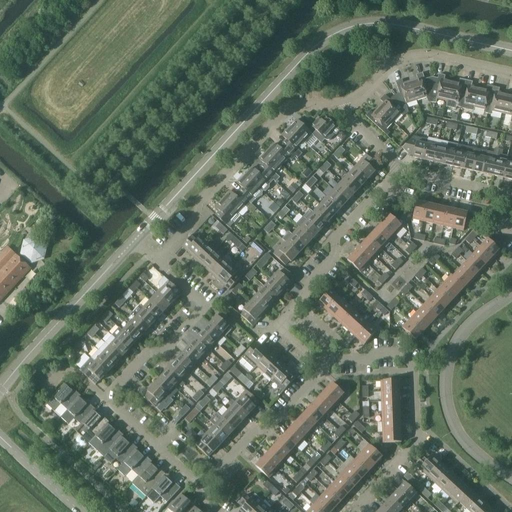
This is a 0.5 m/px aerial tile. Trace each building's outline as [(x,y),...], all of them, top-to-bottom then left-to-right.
[(411,81),(417,100),(426,97),(428,103),(431,103),(432,77),(425,80),(423,73),(416,75),(418,79),(411,81)] [(448,101),(452,82),(445,80),(446,76),(439,74),(438,79),(432,77),(431,103),(436,103),(437,99),(448,101)] [(456,108),(460,108),(460,107),(466,81),(460,79),(459,84),(452,82),(448,101),(457,103),(456,108)] [(417,100),(411,81),(403,84),(402,80),(396,82),(399,93),(395,95),(394,96),(406,114),(409,112),(406,104),(417,100)] [(466,81),(460,107),(460,108),(474,111),(475,107),(479,88),(471,86),(472,82),(466,81)] [(479,88),(475,107),(485,109),(484,113),(488,114),(494,87),(487,85),(486,89),(479,88)] [(502,113),(507,94),(499,92),(500,88),(494,87),(488,114),(491,115),(492,111),(502,113)] [(511,95),(507,94),(502,113),(511,115),(511,116),(511,119),(511,95)] [(378,109),(393,122),(401,114),(404,116),(406,114),(394,96),(390,100),(385,95),(380,100),(383,103),(378,109)] [(365,116),(388,136),(390,133),(386,130),(393,122),(378,109),(373,114),(370,111),(365,116)] [(311,126),(316,131),(325,139),(325,140),(326,141),(329,141),(335,134),(336,135),(340,130),(331,122),(327,126),(318,118),(311,126)] [(312,135),(311,133),(296,120),(289,128),(307,144),(314,136),(321,143),(325,140),(325,139),(316,131),(312,135)] [(308,146),(307,144),(289,128),(282,136),(291,144),(287,148),(296,156),(298,158),(302,154),(302,153),(308,146)] [(410,155),(413,156),(413,158),(423,160),(428,138),(427,140),(414,137),(403,149),(410,155)] [(428,138),(423,160),(433,162),(438,141),(428,138)] [(438,141),(433,162),(443,165),(448,143),(438,141)] [(453,167),(458,145),(448,143),(443,165),(453,167)] [(296,156),(287,148),(283,152),(274,144),(267,152),(282,165),(288,158),(292,161),(296,156)] [(458,145),(453,167),(463,169),(468,147),(458,145)] [(468,147),(463,169),(473,171),(478,150),(468,147)] [(488,152),(483,174),(493,176),(499,150),(495,149),(494,153),(488,152)] [(478,150),(473,171),(483,174),(488,152),(478,150)] [(503,178),(508,157),(508,156),(502,155),(503,151),(499,150),(493,176),(503,178)] [(264,172),(274,180),(276,182),(280,178),(275,173),(282,165),(267,152),(260,160),(268,168),(264,172)] [(354,168),(368,180),(375,172),(373,171),(378,166),(366,155),(354,168)] [(511,157),(508,157),(503,178),(511,180),(511,161),(511,162),(511,158),(511,157)] [(269,188),(270,185),(274,180),(264,172),(261,176),(252,168),(245,176),(263,192),(265,192),(269,188)] [(368,180),(354,168),(347,175),(361,187),(368,180)] [(341,183),(354,195),(361,187),(347,175),(341,183)] [(263,195),(262,192),(263,192),(245,176),(238,184),(246,191),(242,196),(251,204),(256,200),(261,197),(263,195)] [(334,190),(347,202),(354,195),(341,183),(334,190)] [(327,198),(340,210),(347,202),(334,190),(327,198)] [(240,216),(243,216),(247,212),(247,209),(251,204),(242,196),(239,200),(230,192),(223,200),(240,216)] [(320,205),(333,217),(340,210),(327,198),(320,205)] [(229,228),(240,216),(223,200),(215,208),(224,215),(220,220),(229,228)] [(417,202),(415,211),(413,220),(423,222),(427,205),(417,202)] [(320,205),(313,212),(313,213),(326,225),(333,217),(320,205)] [(427,205),(423,222),(433,224),(437,207),(427,205)] [(437,207),(433,224),(443,226),(447,209),(437,207)] [(303,217),(319,232),(326,225),(313,213),(313,212),(310,209),(303,217)] [(447,209),(443,226),(453,229),(457,211),(447,209)] [(457,211),(453,229),(463,231),(467,213),(457,211)] [(403,227),(390,215),(383,223),(396,235),(403,227)] [(319,232),(303,217),(296,224),(299,227),(299,228),(312,240),(319,232)] [(396,235),(383,223),(376,230),(389,243),(396,235)] [(299,228),(292,235),(305,247),(312,240),(299,228)] [(389,243),(376,230),(369,238),(382,250),(389,243)] [(282,239),(285,242),(285,243),(298,255),(305,247),(292,235),(289,232),(282,239)] [(182,248),(187,252),(194,259),(206,245),(199,238),(198,239),(193,235),(182,248)] [(24,241),(21,255),(23,257),(27,261),(30,264),(43,260),(46,246),(37,237),(24,241)] [(382,250),(369,238),(362,246),(375,258),(382,250)] [(481,247),(494,260),(501,252),(487,239),(481,247)] [(254,241),(250,245),(262,255),(265,251),(254,241)] [(286,266),(290,261),(291,262),(298,255),(285,243),(274,255),(286,266)] [(417,248),(413,244),(409,248),(413,252),(417,248)] [(206,245),(194,259),(202,266),(214,252),(206,245)] [(375,258),(362,246),(355,253),(368,265),(375,258)] [(474,254),(487,267),(494,260),(481,247),(474,254)] [(0,300),(30,269),(7,248),(0,255),(0,300)] [(413,252),(409,248),(405,252),(410,256),(413,252)] [(209,273),(221,259),(214,252),(202,266),(209,273)] [(368,265),(355,253),(348,261),(361,273),(368,265)] [(467,262),(480,275),(487,267),(474,254),(467,262)] [(395,262),(400,266),(403,263),(399,258),(395,262)] [(217,280),(229,266),(221,259),(209,273),(217,280)] [(460,269),(473,282),(480,275),(467,262),(460,269)] [(240,279),(236,275),(237,274),(229,266),(217,280),(229,291),(240,279)] [(271,280),(284,292),(296,280),(283,269),(279,273),(279,272),(271,280)] [(473,282),(460,269),(453,277),(464,288),(466,290),(473,282)] [(381,277),(386,281),(390,277),(385,273),(381,277)] [(144,282),(148,278),(143,274),(139,278),(144,282)] [(451,275),(445,282),(444,283),(457,295),(464,288),(453,277),(451,275)] [(160,288),(161,289),(156,294),(170,306),(177,298),(181,293),(164,277),(160,282),(159,283),(159,284),(159,285),(159,286),(159,287),(160,288)] [(386,281),(381,277),(378,281),(382,286),(386,281)] [(265,288),(278,300),(284,292),(271,280),(265,288)] [(133,293),(141,286),(136,282),(129,289),(133,293)] [(438,290),(451,303),(457,295),(444,283),(438,290)] [(243,288),(239,284),(235,289),(239,292),(243,288)] [(278,300),(265,288),(258,295),(271,307),(278,300)] [(331,290),(318,304),(326,311),(339,297),(331,290)] [(431,298),(444,310),(451,303),(438,290),(431,298)] [(149,301),(163,314),(170,306),(156,294),(149,301)] [(271,307),(258,295),(250,303),(264,315),(271,307)] [(119,301),(123,305),(127,301),(123,297),(119,301)] [(333,318),(346,304),(339,297),(326,311),(333,318)] [(424,305),(437,318),(444,310),(431,298),(424,305)] [(149,301),(143,308),(142,309),(156,321),(163,314),(149,301)] [(253,327),(256,323),(264,315),(250,303),(243,311),(245,312),(241,316),(253,327)] [(341,325),(354,311),(346,304),(333,318),(341,325)] [(132,313),(149,329),(156,321),(142,309),(143,308),(139,305),(132,313)] [(417,313),(430,325),(437,318),(424,305),(417,313)] [(348,332),(361,318),(354,311),(341,325),(348,332)] [(222,312),(218,317),(217,316),(210,324),(223,336),(234,324),(222,312)] [(129,324),(142,336),(149,329),(132,313),(125,320),(129,323),(129,324)] [(410,320),(423,333),(430,325),(417,313),(410,320)] [(356,339),(368,325),(361,318),(348,332),(356,339)] [(402,328),(416,340),(423,333),(410,320),(402,328)] [(129,324),(123,330),(122,331),(135,344),(142,336),(129,324)] [(223,336),(210,324),(203,331),(216,344),(223,336)] [(368,325),(356,339),(364,346),(376,332),(368,325)] [(111,335),(128,351),(135,344),(122,331),(123,330),(119,327),(111,335)] [(216,344),(203,331),(196,339),(209,351),(216,344)] [(104,343),(121,359),(128,351),(111,335),(104,343)] [(189,347),(202,359),(209,351),(196,339),(189,347)] [(97,350),(114,366),(121,359),(104,343),(97,350)] [(254,370),(257,367),(269,354),(261,346),(260,347),(256,343),(242,358),(254,370)] [(221,345),(217,349),(228,359),(231,355),(221,345)] [(195,366),(202,359),(189,347),(182,354),(195,366)] [(94,361),(107,374),(114,366),(97,350),(90,358),(94,361)] [(195,366),(182,354),(175,362),(188,374),(195,366)] [(264,374),(277,360),(269,354),(257,367),(264,374)] [(277,360),(264,374),(272,380),(284,367),(277,360)] [(82,374),(95,385),(100,381),(107,374),(94,361),(82,374)] [(232,365),(228,361),(224,365),(228,369),(232,365)] [(188,374),(175,362),(168,369),(182,381),(188,374)] [(296,378),(292,374),(284,367),(272,380),(284,392),(296,378)] [(185,384),(182,381),(168,369),(161,377),(175,389),(175,388),(179,384),(182,387),(185,384)] [(242,374),(238,379),(242,383),(246,379),(242,374)] [(218,379),(214,376),(210,380),(214,384),(218,379)] [(154,384),(170,398),(171,399),(178,391),(175,388),(175,389),(161,377),(154,384)] [(225,385),(221,381),(216,386),(220,390),(225,385)] [(399,381),(381,382),(381,392),(399,391),(399,381)] [(325,391),(338,403),(345,395),(332,383),(325,391)] [(170,398),(154,384),(148,392),(144,397),(159,410),(170,398)] [(70,408),(79,398),(81,396),(76,392),(75,394),(65,385),(47,404),(61,417),(70,408)] [(257,396),(261,392),(257,388),(253,393),(257,396)] [(234,403),(248,415),(259,403),(246,390),(235,403),(234,403)] [(318,398),(331,411),(338,403),(325,391),(318,398)] [(381,402),(399,402),(399,391),(381,392),(381,402)] [(210,400),(206,397),(202,401),(206,405),(210,400)] [(61,417),(75,430),(94,410),(94,411),(95,409),(90,405),(89,407),(79,398),(70,408),(61,417)] [(311,406),(324,418),(331,411),(318,398),(311,406)] [(228,411),(241,423),(248,415),(234,403),(235,403),(231,400),(228,403),(232,406),(228,411)] [(382,412),(400,412),(399,402),(381,402),(382,412)] [(182,410),(186,413),(190,409),(186,405),(182,410)] [(304,413),(317,426),(324,418),(311,406),(304,413)] [(75,430),(89,443),(108,424),(110,422),(105,418),(103,419),(94,411),(94,410),(75,430)] [(228,411),(221,418),(234,430),(241,423),(228,411)] [(360,416),(355,411),(352,415),(357,420),(360,416)] [(382,422),(400,422),(400,412),(382,412),(382,422)] [(297,421),(310,433),(317,426),(304,413),(297,421)] [(210,422),(214,426),(227,438),(234,430),(221,418),(217,414),(210,422)] [(348,419),(353,423),(357,420),(352,415),(348,419)] [(290,428),(304,441),(310,433),(297,421),(290,428)] [(358,422),(354,426),(358,430),(362,426),(358,422)] [(382,433),(400,432),(400,422),(382,422),(382,433)] [(89,443),(104,457),(110,450),(122,437),(124,435),(119,431),(118,433),(108,424),(89,443)] [(227,438),(214,426),(207,433),(220,445),(227,438)] [(346,431),(342,426),(338,430),(343,435),(346,431)] [(363,434),(366,430),(362,426),(358,430),(363,434)] [(283,436),(297,448),(304,441),(290,428),(283,436)] [(334,434),(339,439),(343,435),(338,430),(334,434)] [(400,432),(382,433),(383,443),(401,442),(400,432)] [(209,457),(213,452),(220,445),(207,433),(196,445),(209,457)] [(276,443),(290,456),(297,448),(283,436),(276,443)] [(104,457),(118,470),(136,450),(137,450),(138,449),(133,444),(132,446),(122,437),(110,450),(104,457)] [(332,446),(328,442),(324,445),(329,450),(332,446)] [(269,451),(283,463),(290,456),(276,443),(269,451)] [(362,452),(375,464),(382,456),(369,444),(362,452)] [(320,449),(325,454),(329,450),(324,445),(320,449)] [(118,470),(132,483),(151,463),(152,462),(148,457),(146,459),(137,450),(136,450),(118,470)] [(263,458),(276,471),(283,463),(269,451),(263,458)] [(355,459),(368,471),(375,464),(362,452),(355,459)] [(427,476),(440,463),(432,456),(430,457),(427,454),(424,457),(423,455),(415,464),(427,476)] [(319,461),(314,456),(310,460),(315,464),(319,461)] [(276,471),(263,458),(255,466),(269,478),(276,471)] [(348,467),(361,479),(368,471),(355,459),(348,467)] [(307,464),(312,468),(315,464),(310,460),(307,464)] [(132,483),(146,496),(165,476),(167,475),(162,471),(160,472),(151,463),(132,483)] [(435,483),(447,470),(440,463),(427,476),(435,483)] [(341,474),(354,487),(361,479),(348,467),(341,474)] [(447,470),(435,483),(443,490),(455,477),(447,470)] [(305,476),(300,472),(296,475),(301,480),(305,476)] [(334,482),(347,494),(354,487),(341,474),(334,482)] [(293,479),(298,484),(301,480),(296,475),(293,479)] [(167,503),(181,488),(176,484),(175,485),(165,476),(146,496),(154,504),(161,497),(167,503)] [(421,484),(413,477),(409,482),(417,489),(421,484)] [(450,497),(462,483),(455,477),(443,490),(450,497)] [(327,489),(341,502),(347,494),(334,482),(327,489)] [(398,490),(411,502),(418,494),(405,482),(398,490)] [(469,490),(462,483),(450,497),(458,504),(459,502),(469,490)] [(286,496),(291,491),(286,487),(282,492),(286,496)] [(459,502),(467,509),(479,496),(471,488),(469,490),(459,502)] [(320,497),(334,509),(341,502),(327,489),(320,497)] [(411,502),(398,490),(391,498),(404,510),(411,502)] [(428,499),(432,495),(428,491),(424,495),(428,499)] [(165,511),(190,511),(186,508),(191,503),(182,494),(168,509),(165,511)] [(239,503),(243,507),(239,511),(253,511),(263,501),(259,498),(255,502),(247,494),(239,503)] [(469,511),(477,511),(486,503),(479,496),(467,509),(469,511)] [(313,504),(321,511),(331,511),(334,509),(320,497),(313,504)] [(401,511),(404,510),(391,498),(384,505),(391,511),(401,511)] [(130,504),(134,508),(138,503),(134,499),(130,504)] [(263,501),(253,511),(267,511),(271,508),(263,501)] [(286,506),(291,511),(295,506),(290,502),(286,506)] [(486,503),(477,511),(491,511),(494,510),(486,503)]
